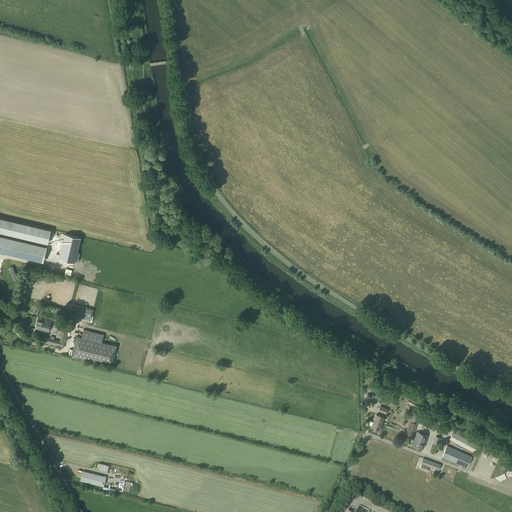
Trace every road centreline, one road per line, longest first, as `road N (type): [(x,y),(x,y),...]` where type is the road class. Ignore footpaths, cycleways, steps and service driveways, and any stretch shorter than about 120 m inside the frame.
road 1 (unclassified): [(325,511),(368,436),(466,471)]
road 2 (unclassified): [(81,511),(0,367)]
